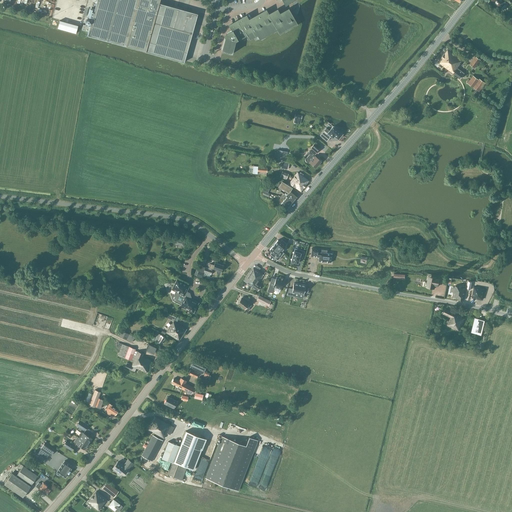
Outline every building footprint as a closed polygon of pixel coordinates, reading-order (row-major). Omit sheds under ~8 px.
[(83,25),(82,29),(89,31),(88,34),(184,61),(185,61),(187,53),(192,33),(195,23),(198,14),(188,11),(177,8),(174,7),(159,3),(159,0),(97,0),(90,27),(83,25)] [(498,6),(501,9),(507,3),(504,0),(503,0),(491,0),(492,0),(498,6)] [(79,4),(79,9),(78,9),(77,15),(84,16),(85,5),(79,4)] [(221,52),(222,52),(223,50),(231,53),(230,55),(231,55),(235,41),(237,40),(238,40),(246,35),(248,40),(249,40),(249,39),(257,35),(259,39),(260,39),(277,29),(279,34),(280,34),(280,33),(297,24),(289,9),(289,10),(281,15),(278,10),(277,10),(278,11),(270,15),(267,10),(266,11),(267,11),(250,21),(247,16),(246,16),(247,17),(239,21),(238,21),(238,22),(230,26),(230,25),(229,26),(232,31),(228,33),(226,34),(227,34),(221,52)] [(78,26),(60,21),(58,28),(76,33),(78,26)] [(462,60),(448,49),(438,63),(460,79),(465,73),(458,68),(460,65),(459,64),(462,60)] [(481,60),(475,56),(470,65),(475,68),(481,60)] [(473,76),(468,83),(479,92),(485,83),(480,79),(479,80),(473,76)] [(333,126),(329,131),(326,128),(320,136),(327,141),(331,136),(333,137),(334,136),(338,139),(342,134),(337,129),(338,129),(334,126),(333,126)] [(305,159),(305,160),(305,161),(306,162),(308,163),(309,163),(315,168),(321,161),(316,157),(315,157),(312,155),(313,154),(314,154),(318,149),(313,145),(309,150),(307,153),(309,154),(306,158),(305,159)] [(278,150),(276,158),(286,160),(287,152),(278,150)] [(258,166),(253,166),(250,166),(249,172),(252,172),(252,174),(258,174),(258,172),(258,167),(258,166)] [(286,180),(287,178),(288,174),(283,172),(280,178),(286,180)] [(299,173),(298,172),(297,172),(289,183),(300,191),(300,192),(309,180),(302,175),(303,174),(300,172),(299,173)] [(284,194),(286,195),(293,201),(297,197),(289,190),(292,188),(282,182),(279,187),(277,189),(280,191),(282,189),(285,191),(284,192),(285,193),(284,194)] [(283,195),(281,197),(290,205),(293,201),(286,195),(285,196),(283,195)] [(303,195),(296,202),(298,203),(305,197),(303,195)] [(287,208),(290,205),(281,197),(278,201),(287,208)] [(277,241),(275,244),(275,243),(274,244),(275,244),(274,245),(281,251),(282,251),(285,247),(285,246),(287,244),(282,240),(280,242),(278,240),(277,240),(277,241)] [(283,253),(282,251),(281,251),(274,245),(273,246),(272,246),(273,246),(270,249),(270,250),(272,252),(270,253),(270,254),(277,260),(278,260),(284,253),(283,253)] [(291,261),(298,263),(299,258),(302,258),(304,251),(295,248),(291,261)] [(332,254),(320,252),(320,249),(312,248),(311,256),(319,257),(318,261),(331,263),(332,254)] [(205,267),(200,266),(197,276),(202,278),(202,276),(207,278),(208,273),(212,275),(213,270),(213,269),(213,268),(218,270),(217,272),(218,273),(219,274),(221,273),(221,271),(222,271),(223,265),(215,263),(215,265),(210,264),(209,268),(205,267)] [(264,275),(259,271),(254,268),(252,270),(244,281),(250,285),(258,291),(260,286),(257,284),(264,275)] [(434,289),(435,286),(438,287),(439,280),(436,279),(436,278),(428,276),(426,287),(434,289)] [(269,285),(267,291),(273,293),(275,287),(281,289),(284,280),(276,277),(276,279),(272,278),(269,285)] [(177,280),(172,290),(177,292),(175,296),(176,301),(182,303),(181,307),(193,313),(198,303),(190,299),(191,298),(190,294),(186,292),(189,286),(177,280)] [(294,283),(292,289),(289,288),(288,295),(294,296),(295,292),(304,294),(306,285),(294,283)] [(458,299),(458,300),(463,301),(465,288),(454,286),(452,297),(456,297),(456,298),(458,299)] [(474,287),(472,298),(482,300),(484,288),(474,287)] [(257,300),(268,306),(270,301),(259,295),(257,300)] [(238,302),(237,303),(244,309),(247,311),(250,308),(249,307),(253,302),(250,300),(248,302),(245,300),(244,301),(241,298),(240,301),(239,301),(238,302)] [(445,309),(443,314),(451,318),(447,325),(458,331),(464,319),(461,318),(461,317),(445,309)] [(476,318),(472,332),(481,334),(484,321),(476,318)] [(166,333),(179,341),(186,330),(174,322),(172,325),(172,324),(166,333)] [(119,336),(132,342),(135,337),(121,330),(119,336)] [(165,338),(158,333),(154,340),(161,344),(165,338)] [(131,361),(134,362),(138,352),(135,351),(136,349),(123,344),(122,344),(120,351),(118,356),(125,358),(132,361),(131,361)] [(156,348),(149,344),(146,350),(153,354),(156,348)] [(144,355),(138,352),(134,362),(133,365),(127,363),(125,368),(135,372),(136,368),(147,373),(151,364),(150,364),(151,361),(143,358),(144,355)] [(190,367),(202,373),(206,365),(194,359),(190,367)] [(186,381),(181,378),(179,381),(174,378),(172,383),(181,388),(181,389),(191,394),(194,388),(185,383),(186,381)] [(95,390),(90,404),(96,406),(99,398),(101,392),(95,390)] [(164,404),(174,409),(177,402),(168,397),(164,404)] [(99,398),(96,406),(101,408),(104,400),(99,398)] [(108,403),(105,408),(107,410),(108,413),(110,415),(113,414),(115,415),(116,414),(117,414),(118,412),(117,411),(118,410),(112,407),(113,405),(108,403)] [(155,417),(149,430),(154,433),(164,438),(167,433),(170,435),(174,427),(155,417)] [(79,421),(77,425),(85,430),(88,426),(87,426),(83,423),(79,421)] [(186,431),(174,462),(194,469),(201,450),(202,450),(206,439),(186,431)] [(79,438),(80,438),(88,444),(92,438),(82,432),(81,432),(80,434),(80,435),(79,438)] [(142,456),(152,461),(163,440),(153,435),(142,456)] [(222,436),(205,478),(230,487),(246,446),(222,436)] [(76,443),(76,444),(85,449),(88,444),(80,438),(79,438),(77,437),(74,442),(76,443)] [(246,446),(230,487),(238,491),(258,441),(249,437),(248,440),(246,446)] [(75,446),(66,441),(64,445),(72,451),(75,446)] [(168,441),(162,458),(173,462),(179,446),(168,441)] [(45,443),(41,449),(49,454),(51,455),(55,450),(45,443)] [(118,462),(113,468),(120,475),(121,473),(124,475),(133,463),(128,459),(123,466),(118,462)] [(70,471),(73,467),(64,461),(57,472),(65,478),(68,473),(69,474),(69,473),(68,473),(70,471),(70,472),(70,471)] [(173,462),(168,475),(182,480),(187,468),(173,462)] [(17,474),(16,476),(31,486),(38,476),(23,466),(17,475),(17,474)] [(31,486),(16,476),(12,473),(4,484),(23,497),(31,486)] [(39,483),(36,486),(37,487),(44,492),(45,491),(48,494),(51,490),(47,487),(48,486),(44,483),(43,483),(42,485),(39,483)] [(107,492),(114,497),(119,491),(112,486),(107,492)] [(101,507),(102,507),(107,500),(96,491),(88,502),(98,510),(101,507)] [(109,505),(115,511),(115,510),(117,511),(122,506),(120,504),(114,499),(109,505)]
